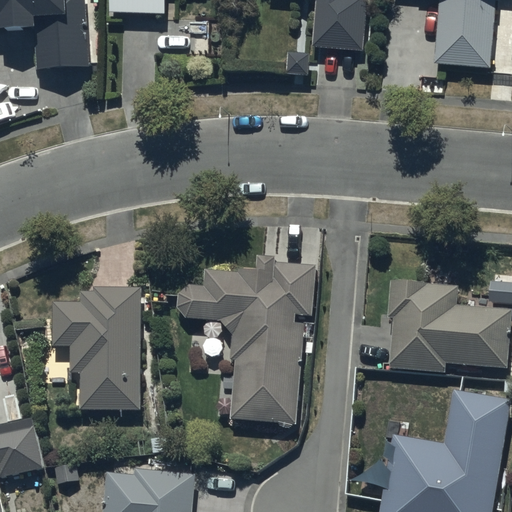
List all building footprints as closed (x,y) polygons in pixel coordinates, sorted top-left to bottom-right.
[(0,0),(0,17),(2,18),(2,28),(37,27),(38,62),(89,60),(87,0),(0,0)] [(112,0),(112,20),(167,22),(167,0),(112,0)] [(317,0),(314,48),(364,53),(368,0),(317,0)] [(511,0),(429,0),(441,1),(436,71),(493,75),(498,6),(499,6),(499,0),(511,0)] [(311,61),(290,60),(289,82),(310,83),(311,61)] [(298,432),(308,332),(298,331),(299,323),(314,324),(318,273),(279,269),(279,265),(261,263),(259,280),(208,276),(206,294),(191,292),(181,300),(180,314),(187,325),(223,326),(235,342),(233,367),(237,367),(232,426),(298,432)] [(395,327),(392,375),(448,378),(448,370),(510,374),(511,348),(511,316),(460,313),(461,292),(393,288),(390,326),(395,327)] [(143,417),(143,294),(95,295),(95,299),(82,299),(82,309),(55,310),(55,352),(72,352),(72,379),(83,379),(83,418),(143,417)] [(496,511),(511,424),(511,407),(457,398),(447,451),(396,442),(383,511),(496,511)] [(0,511),(3,511),(0,493),(0,484),(45,477),(36,426),(0,432),(0,511)] [(195,511),(198,481),(136,475),(136,482),(110,480),(106,511),(195,511)]
